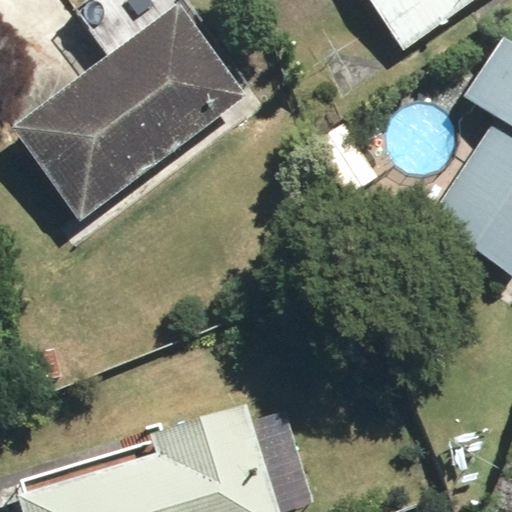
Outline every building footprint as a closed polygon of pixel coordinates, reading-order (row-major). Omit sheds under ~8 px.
[(347,0),(393,61),(476,0),(347,0)] [(235,105),(163,13),(0,138),(0,152),(65,236),(235,105)] [(511,74),(480,54),(444,110),(478,131),(414,232),(506,289),(511,279),(511,74)] [(373,183),(333,130),(297,157),(337,210),(373,183)] [(265,511),(233,417),(0,496),(0,511),(265,511)]
